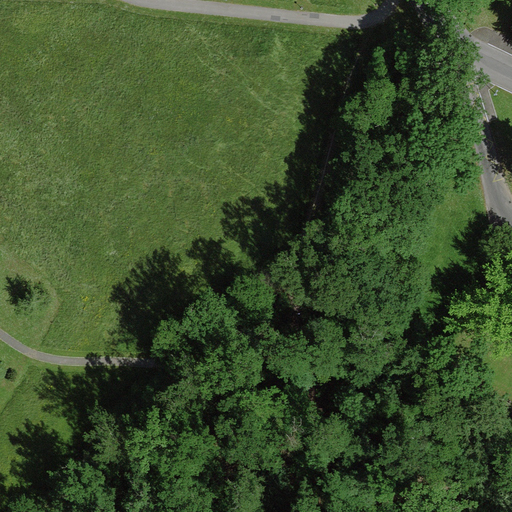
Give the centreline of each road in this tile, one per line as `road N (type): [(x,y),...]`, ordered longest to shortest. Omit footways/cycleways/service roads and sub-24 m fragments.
road 1 (residential): [(497,189),(456,45)]
road 2 (track): [(315,410),(381,441),(441,483)]
